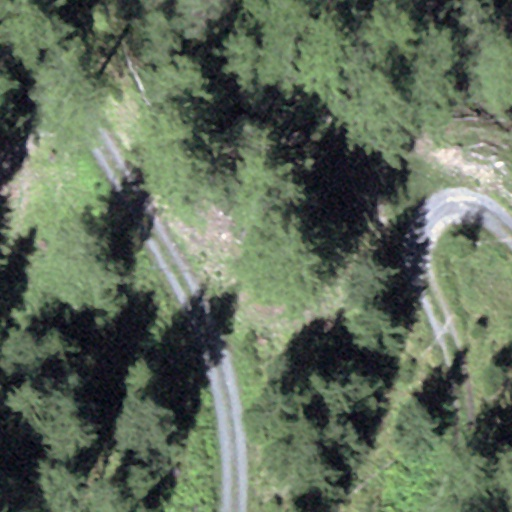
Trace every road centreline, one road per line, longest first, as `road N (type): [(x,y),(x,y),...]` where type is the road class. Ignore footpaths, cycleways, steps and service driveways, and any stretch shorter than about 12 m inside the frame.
road 1 (track): [(67,55),(140,254),(178,392),(192,511)]
road 2 (track): [(373,511),(411,231),(456,216),(482,228),(511,263)]
